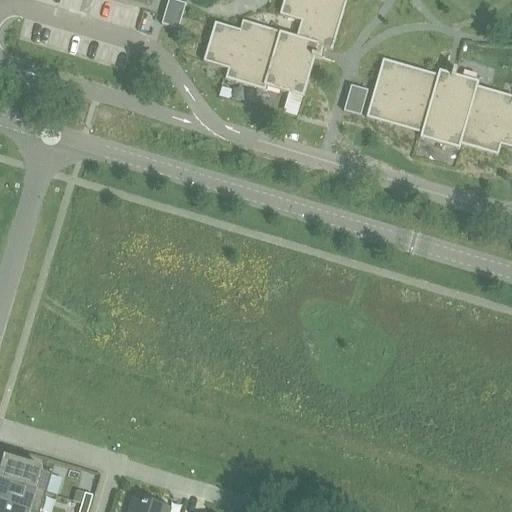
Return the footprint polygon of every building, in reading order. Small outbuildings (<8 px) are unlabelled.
[(284,0),(280,16),(301,23),(296,39),(243,23),(240,32),(215,25),(203,64),(228,71),(225,81),(265,92),(266,88),(303,99),(315,59),(321,61),(321,58),(320,58),(323,49),(332,52),(347,0),(284,0)] [(162,26),(178,31),(186,6),(169,1),(162,26)] [(438,77),(383,61),(366,119),(421,135),(420,140),(460,151),(461,146),(498,157),(501,147),(511,149),(511,98),(478,88),(479,84),(455,77),(457,71),(454,70),(453,72),(445,69),(444,74),(439,72),(438,77)] [(368,92),(351,87),(344,113),(361,118),(368,92)] [(4,459),(0,474),(0,481),(45,495),(52,474),(4,459)] [(0,504),(26,511),(40,511),(45,495),(0,481),(0,504)] [(83,494),(80,506),(88,508),(91,496),(83,494)] [(142,505),(134,503),(135,501),(134,501),(130,511),(168,511),(167,511),(166,511),(147,506),(147,505),(143,504),(142,505)]
